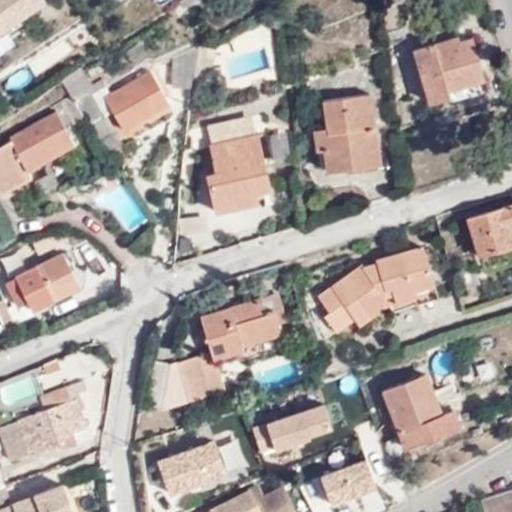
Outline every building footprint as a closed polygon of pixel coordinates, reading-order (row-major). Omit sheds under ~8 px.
[(0,0),(0,29),(1,31),(46,3),(43,0),(0,0)] [(173,79),(195,82),(200,46),(201,38),(178,50),(173,79)] [(484,78),(471,40),(436,50),(434,45),(414,51),(430,103),(451,97),(449,90),(484,78)] [(97,86),(89,71),(71,82),(78,96),(97,86)] [(101,83),(97,86),(78,96),(89,119),(91,121),(108,111),(114,107),(126,126),(171,100),(155,71),(109,97),(101,83)] [(381,165),(372,96),(328,101),(330,128),(315,130),(318,148),(326,148),(330,171),(381,165)] [(68,126),(86,114),(75,97),(57,108),(59,113),(13,137),(14,140),(0,147),(0,181),(5,190),(34,174),(30,167),(76,141),(68,126)] [(91,121),(100,136),(116,127),(108,111),(91,121)] [(288,158),(286,130),(270,131),(272,159),(288,158)] [(275,189),(262,132),(211,141),(218,169),(208,172),(219,212),(263,202),(261,193),(275,189)] [(511,228),(511,206),(469,218),(481,256),(511,246),(511,230),(511,228)] [(335,330),(354,317),(384,295),(379,289),(390,287),(392,296),(412,290),(411,285),(432,280),(423,247),(375,259),(376,263),(372,264),(365,269),(361,265),(319,296),(329,311),(324,314),(335,330)] [(82,285),(67,254),(41,265),(43,269),(23,277),(21,274),(10,278),(22,304),(32,299),(35,305),(82,285)] [(480,283),(476,270),(459,275),(462,289),(480,283)] [(433,285),(432,280),(411,285),(412,290),(433,285)] [(414,298),(412,290),(392,296),(394,303),(414,298)] [(279,294),(262,299),(266,312),(274,309),(279,324),(288,321),(279,294)] [(384,295),(354,317),(359,324),(389,301),(384,295)] [(266,312),(262,299),(202,317),(212,350),(176,361),(154,357),(148,400),(164,402),(165,407),(225,389),(216,361),(242,352),(240,345),(281,332),(279,324),(274,309),(266,312)] [(83,366),(68,349),(47,367),(62,384),(83,366)] [(407,447),(442,433),(436,420),(444,417),(427,375),(386,390),(407,447)] [(3,387),(8,401),(34,392),(29,378),(3,387)] [(74,397),(69,386),(53,392),(57,404),(2,423),(16,459),(68,439),(66,433),(87,425),(75,396),(74,397)] [(325,402),(252,421),(260,451),(333,432),(325,402)] [(436,420),(442,433),(460,426),(455,412),(444,417),(436,420)] [(180,482),(175,453),(154,456),(159,486),(180,482)] [(0,485),(0,501),(11,498),(5,483),(0,485)] [(3,506),(3,507),(5,511),(75,511),(65,484),(36,494),(37,498),(18,505),(16,502),(3,506)] [(295,511),(282,488),(262,497),(256,487),(208,511),(295,511)] [(511,511),(511,491),(482,502),(485,511),(511,511)]
